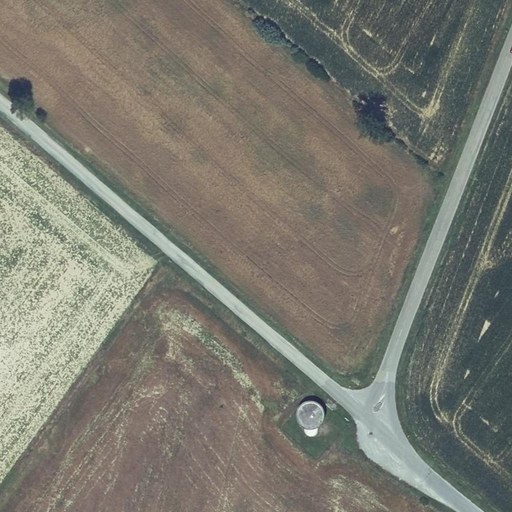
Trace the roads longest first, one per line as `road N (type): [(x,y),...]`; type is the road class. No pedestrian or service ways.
road 1 (tertiary): [(367,420),(0,102)]
road 2 (tertiary): [(367,420),(511,36)]
road 3 (tertiary): [(469,511),(367,420)]
